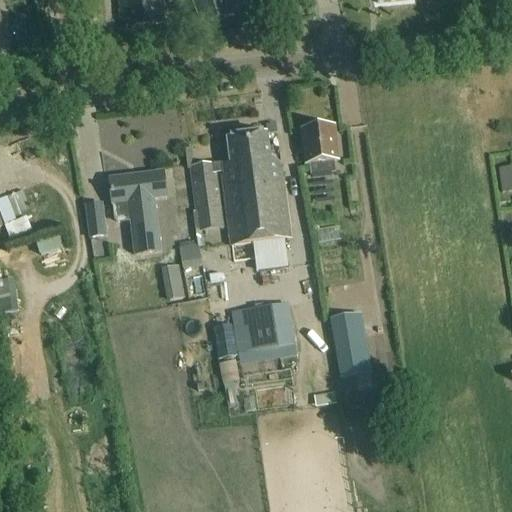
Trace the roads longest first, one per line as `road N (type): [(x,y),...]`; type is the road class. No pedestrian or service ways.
road 1 (tertiary): [(0,114),(214,73),(338,59)]
road 2 (tertiary): [(338,59),(511,45)]
